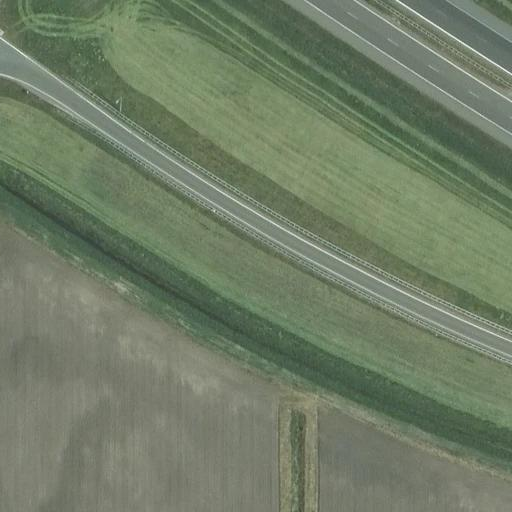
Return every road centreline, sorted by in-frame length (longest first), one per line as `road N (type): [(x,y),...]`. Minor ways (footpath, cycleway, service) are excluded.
road 1 (motorway): [(0,49),(258,224),(511,350)]
road 2 (motorway): [(328,0),(511,118)]
